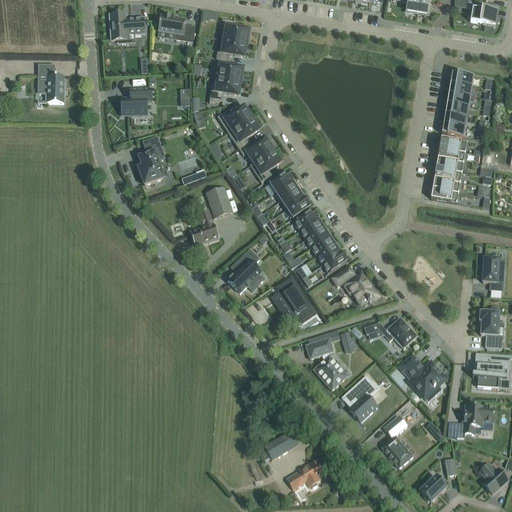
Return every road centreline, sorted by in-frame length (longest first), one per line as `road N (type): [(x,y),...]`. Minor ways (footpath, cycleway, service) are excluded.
road 1 (unclassified): [(402,511),(122,207),(98,158),(86,2)]
road 2 (residential): [(274,17),(261,93),(363,248)]
road 3 (residential): [(431,43),(398,223),(363,248)]
road 4 (residential): [(363,248),(458,359),(463,298)]
road 5 (residential): [(274,17),(431,43)]
